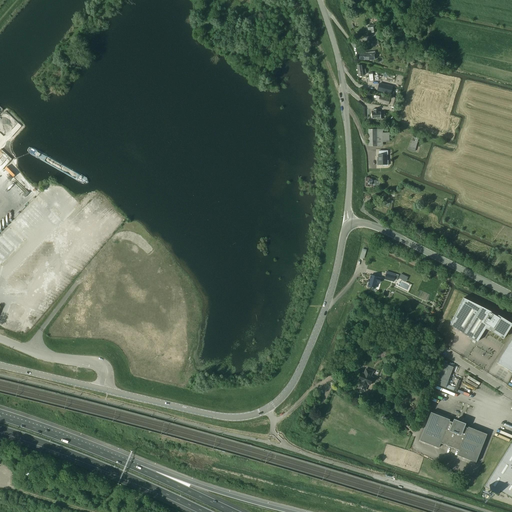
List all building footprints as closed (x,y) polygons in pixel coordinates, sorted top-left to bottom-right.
[(369,52),(369,55),(359,54),(359,60),(374,60),(374,55),(375,55),(375,51),(369,52)] [(365,69),(362,70),(361,65),(357,66),(358,77),(363,76),(363,74),(366,74),(365,69)] [(392,87),(379,84),(378,91),(390,94),(392,87)] [(388,105),(390,99),(380,96),(378,102),(388,105)] [(373,110),(374,112),(371,112),(372,119),(377,119),(377,120),(382,120),(382,115),(381,115),(380,112),(379,112),(378,109),(373,110)] [(377,146),(377,129),(369,129),(369,146),(377,146)] [(419,138),(412,136),(408,150),(414,152),(419,138)] [(378,160),(378,165),(383,165),(383,166),(388,166),(388,161),(387,161),(387,155),(388,155),(388,151),(379,151),(379,155),(379,160),(378,160)] [(382,183),(373,180),(373,179),(366,178),(365,186),(373,186),(380,189),(382,183)] [(10,227),(0,237),(0,261),(2,263),(24,241),(10,227)] [(387,271),(384,279),(393,282),(396,274),(387,271)] [(371,275),(367,287),(375,289),(377,282),(380,283),(381,279),(378,278),(371,275)] [(450,325),(477,342),(486,328),(491,330),(490,331),(504,339),(511,325),(511,323),(498,315),(497,316),(490,312),(491,311),(464,298),(450,325)] [(511,339),(500,358),(511,365),(511,339)] [(453,367),(444,363),(436,384),(445,388),(453,367)] [(373,378),(371,377),(373,372),(366,369),(364,374),(362,373),(359,380),(361,381),(358,388),(365,390),(368,384),(370,385),(373,378)] [(441,443),(459,450),(457,455),(476,462),(487,434),(468,427),(468,428),(463,426),(464,424),(455,420),(454,423),(449,421),(450,420),(431,412),(420,440),(439,448),(441,443)] [(499,418),(511,423),(511,416),(511,419),(501,414),(499,418)] [(496,432),(495,435),(507,440),(508,438),(496,432)] [(498,494),(500,490),(511,497),(511,443),(511,444),(485,486),(498,494)]
